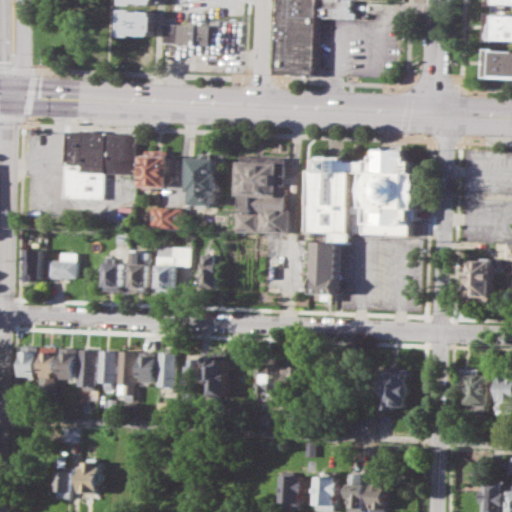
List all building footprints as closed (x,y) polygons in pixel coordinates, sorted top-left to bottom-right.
[(278,0),(320,0),(320,16),(318,73),(276,71),(278,0)] [(320,0),(353,0),(353,11),(358,11),(358,17),(320,16),(320,0)] [(125,8),(158,9),(157,35),(124,33),(125,8)] [(489,11),(511,11),(511,38),(488,38),(489,11)] [(166,22),(212,24),(211,44),(165,42),(166,22)] [(487,49),(511,49),(511,75),(486,75),(487,49)] [(71,130),(69,197),(109,198),(110,171),(112,131),(71,130)] [(112,131),(140,132),(139,172),(110,171),(112,131)] [(311,232),(413,234),(413,217),(420,218),(421,171),(411,171),(411,148),(377,147),(377,157),(313,156),(311,232)] [(146,155),(175,155),(174,186),(145,185),(146,155)] [(242,155),(289,157),(288,174),(300,175),(299,194),(289,193),(289,208),(294,208),(293,232),(239,230),(239,211),(244,211),(244,193),(241,193),(242,155)] [(194,156),(222,156),(222,172),(225,172),(225,191),(219,191),(219,203),(197,203),(197,190),(193,190),(194,156)] [(157,206),(186,207),(185,227),(156,225),(157,206)] [(318,242),(314,293),(339,294),(342,242),(318,242)] [(160,245),(192,246),(192,265),(178,264),(177,291),(159,291),(160,245)] [(30,247),(45,248),(44,280),(36,280),(33,282),(27,276),(29,274),(30,247)] [(133,250),(151,251),(150,291),(132,291),(133,250)] [(52,259),(63,259),(63,251),(80,251),(80,276),(51,275),(52,259)] [(204,253),(220,253),(219,287),(203,287),(204,253)] [(106,256),(116,256),(116,261),(125,261),(124,289),(105,289),(106,256)] [(469,258),(494,259),(492,299),(468,298),(469,258)] [(24,344),(39,345),(38,375),(23,374),(24,344)] [(44,345),(59,345),(59,377),(43,376),(44,345)] [(64,346),(79,346),(79,377),(63,377),(64,346)] [(83,348),(99,348),(98,385),(82,385),(83,348)] [(103,348),(119,349),(118,381),(102,381),(103,348)] [(123,349),(139,349),(138,399),(128,399),(128,392),(122,392),(123,349)] [(143,351),(159,351),(158,380),(142,379),(143,351)] [(162,351),(179,351),(178,387),(161,387),(162,351)] [(207,380),(207,357),(209,354),(213,354),(215,357),(229,357),(229,395),(213,394),(213,380),(207,380)] [(189,357),(201,358),(200,388),(184,387),(185,364),(189,364),(189,357)] [(261,360),(278,360),(278,391),(260,390),(261,360)] [(288,365),(302,365),(301,392),(287,392),(288,365)] [(312,365),(326,366),(326,393),(311,393),(312,365)] [(386,370),(399,371),(399,367),(411,367),(414,370),(414,376),(410,379),(409,405),(397,404),(397,410),(385,409),(386,370)] [(468,367),(492,368),(491,409),(467,409),(468,367)] [(500,370),(511,370),(511,412),(499,412),(500,370)] [(107,398),(118,398),(117,409),(107,409),(107,398)] [(23,399),(34,399),(33,413),(22,413),(23,399)] [(160,400),(169,400),(169,414),(160,413),(160,400)] [(129,405),(138,405),(137,418),(128,417),(129,405)] [(355,414),(376,415),(375,431),(355,431),(355,414)] [(64,426),(83,426),(82,440),(63,440),(64,426)] [(308,441),(319,441),(318,454),(308,454),(308,441)] [(492,451),(506,452),(505,466),(492,465),(492,451)] [(85,460),(105,461),(104,491),(84,490),(85,460)] [(60,468),(77,469),(76,497),(59,497),(60,468)] [(351,472),(364,473),(364,483),(369,483),(368,511),(349,510),(351,472)] [(285,473),(305,473),(304,507),(284,506),(285,473)] [(318,475),(341,475),(339,510),(317,509),(318,475)] [(487,480),(504,481),(503,491),(507,492),(506,511),(486,511),(487,502),(482,502),(483,487),(486,487),(487,480)] [(373,481),(388,482),(387,511),(371,510),(373,481)]
